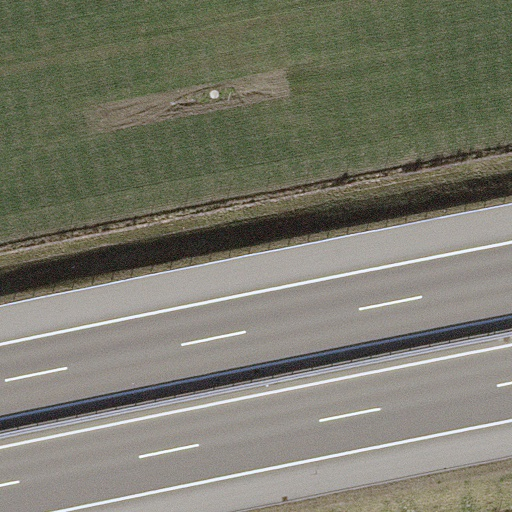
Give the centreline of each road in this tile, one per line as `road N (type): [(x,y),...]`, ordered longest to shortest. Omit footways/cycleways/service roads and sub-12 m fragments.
road 1 (motorway): [(511,281),(0,385)]
road 2 (motorway): [(0,488),(511,384)]
